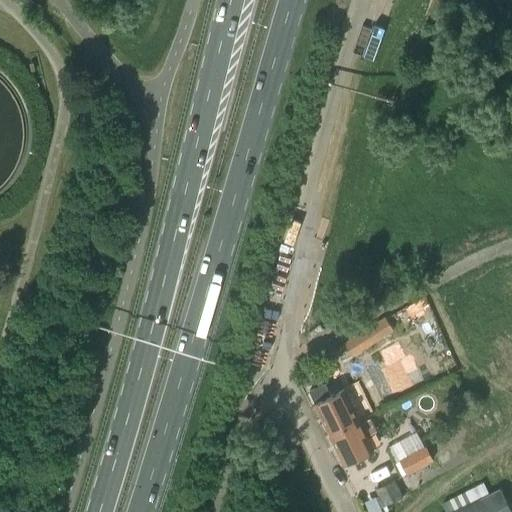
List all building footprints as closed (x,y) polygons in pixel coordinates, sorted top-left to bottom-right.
[(366,330),(345,343),(351,353),(372,340),(376,338),(371,327),(366,330)] [(329,434),(359,420),(343,388),(331,394),(325,382),(309,390),(314,402),(329,434)] [(373,451),(359,420),(329,434),(344,465),(373,451)] [(426,445),(399,459),(407,474),(433,460),(426,445)] [(396,478),(376,488),(384,505),(379,507),(381,511),(390,511),(387,505),(405,496),(396,478)] [(441,504),(445,511),(511,511),(511,510),(501,488),(490,494),(484,482),(441,504)]
